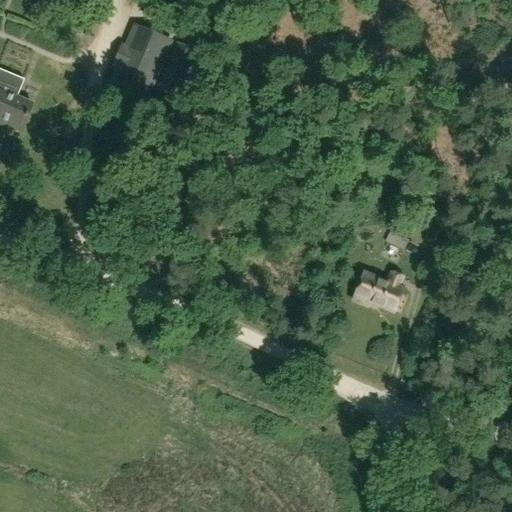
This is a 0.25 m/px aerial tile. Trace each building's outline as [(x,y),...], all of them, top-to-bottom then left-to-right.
[(169,41),(135,26),(109,87),(143,101),(169,41)] [(188,71),(169,63),(158,91),(176,98),(188,71)] [(0,124),(20,133),(32,105),(16,99),(23,80),(0,70),(0,124)] [(386,243),(403,252),(409,241),(391,233),(386,243)] [(362,275),(352,300),(368,306),(369,303),(394,313),(402,291),(398,289),(402,278),(391,273),(386,284),(362,275)]
